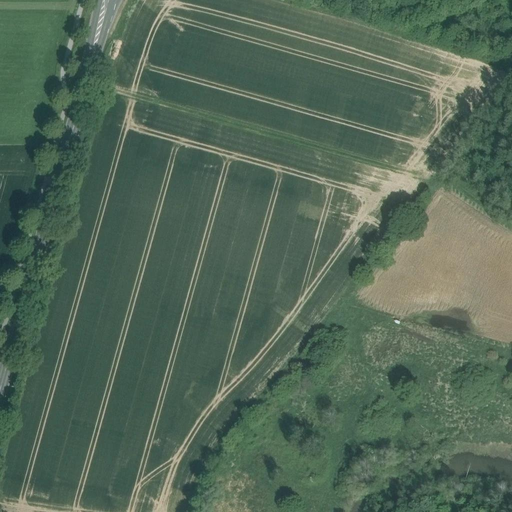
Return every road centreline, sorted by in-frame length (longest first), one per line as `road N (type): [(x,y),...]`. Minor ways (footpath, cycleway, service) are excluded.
road 1 (track): [(85,82),(447,181),(511,225)]
road 2 (track): [(430,176),(330,312),(336,332),(387,368),(354,410),(305,511)]
road 3 (primary): [(0,402),(106,0)]
